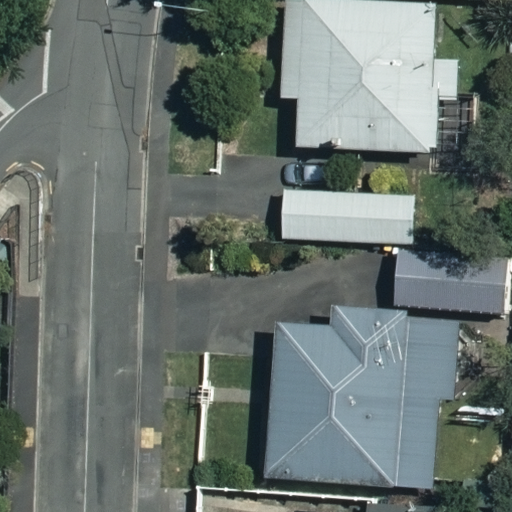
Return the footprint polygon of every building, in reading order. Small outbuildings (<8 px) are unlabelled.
[(460,62),(437,62),(438,8),(288,4),(285,100),(301,100),(299,149),(476,154),(477,105),(459,105),(460,62)] [(413,198),(286,194),(284,240),(412,245),(413,198)] [(511,256),(401,251),(398,309),(509,314),(511,256)] [(484,408),(489,341),(464,339),(465,322),(327,313),(326,322),(280,319),(269,484),(435,494),(441,405),(484,408)] [(423,511),(424,502),(368,500),(367,511),(423,511)]
